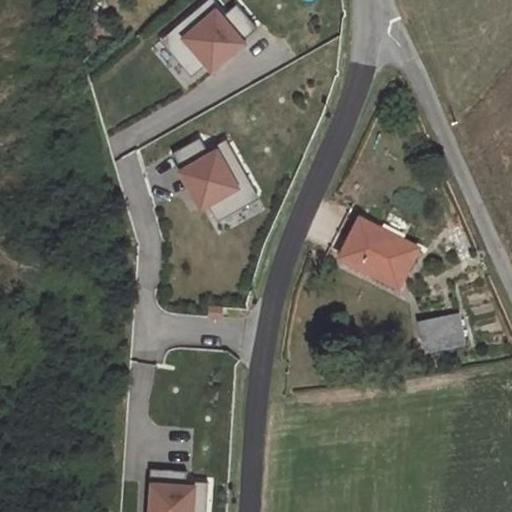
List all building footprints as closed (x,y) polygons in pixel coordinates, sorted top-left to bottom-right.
[(216,5),(179,34),(210,73),(248,46),(216,5)] [(179,162),(203,151),(198,140),(174,152),(179,162)] [(218,146),(178,167),(202,213),(241,190),(218,146)] [(400,285),(419,248),(360,219),(340,257),(374,274),(375,272),(400,285)] [(464,345),(458,314),(450,315),(457,346),(464,345)] [(457,346),(450,315),(419,321),(426,352),(457,346)] [(193,511),(195,484),(147,481),(146,511),(193,511)]
